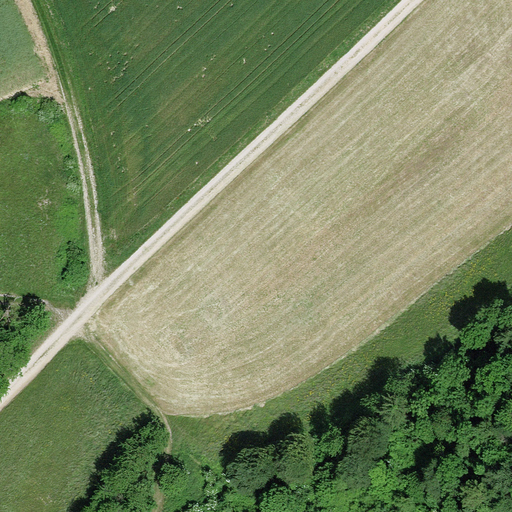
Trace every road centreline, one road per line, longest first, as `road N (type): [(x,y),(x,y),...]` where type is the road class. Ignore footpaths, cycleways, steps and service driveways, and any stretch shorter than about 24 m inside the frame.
road 1 (track): [(408,0),(0,392)]
road 2 (track): [(90,305),(93,247),(61,75),(32,0)]
